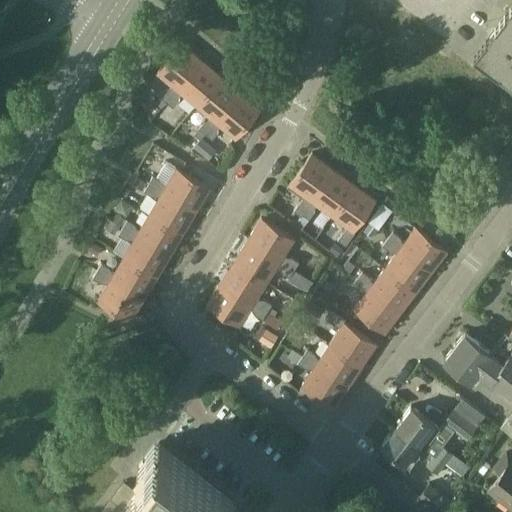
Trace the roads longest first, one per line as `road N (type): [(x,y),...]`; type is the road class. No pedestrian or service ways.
road 1 (residential): [(330,449),(197,344),(180,309),(315,74),(333,0)]
road 2 (residential): [(330,449),(511,209)]
road 3 (tertiary): [(0,199),(110,22)]
